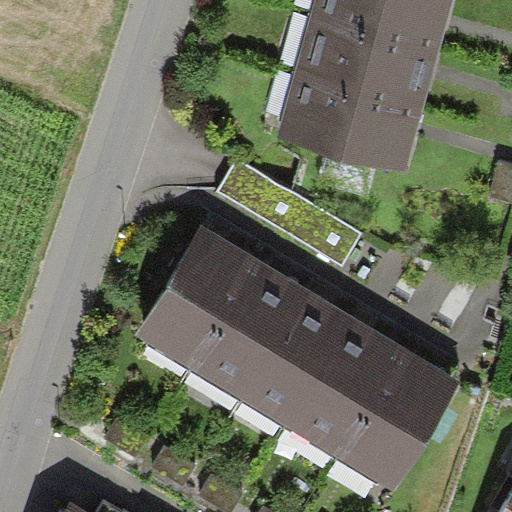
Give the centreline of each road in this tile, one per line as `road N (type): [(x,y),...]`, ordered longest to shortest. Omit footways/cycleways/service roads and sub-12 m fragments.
road 1 (residential): [(0,500),(159,0)]
road 2 (unknown): [(118,130),(343,252)]
